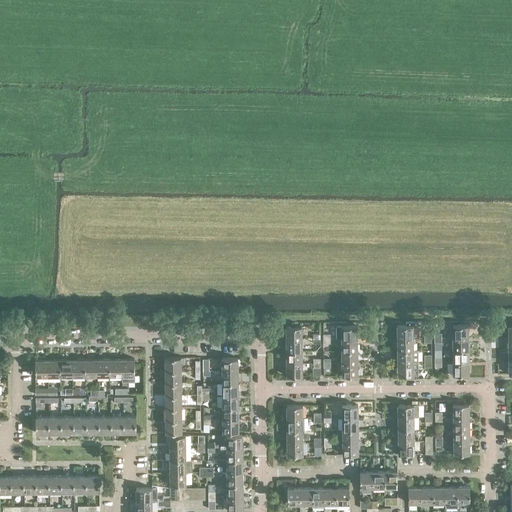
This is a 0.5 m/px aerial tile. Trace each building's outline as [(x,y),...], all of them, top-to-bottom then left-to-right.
[(398,326),(398,338),(414,338),(419,338),(419,325),(414,325),(398,326)] [(453,338),(469,337),(469,325),(453,325),(453,338)] [(286,339),(302,339),(302,326),(286,326),(286,339)] [(342,338),(358,338),(358,326),(342,326),(342,338)] [(453,350),(469,350),(469,337),(453,338),(453,350)] [(342,351),(358,350),(358,338),(342,338),(342,351)] [(398,350),(414,350),(414,338),(398,338),(398,350)] [(286,351),(302,351),(302,339),(286,339),(286,351)] [(342,363),(358,363),(358,350),(342,351),(342,363)] [(398,363),(414,362),(419,362),(419,350),(414,350),(398,350),(398,363)] [(453,362),(469,362),(469,350),(453,350),(453,362)] [(286,363),(303,363),(302,351),(286,351),(286,363)] [(165,370),(181,370),(181,363),(184,363),(184,357),(165,358),(165,370)] [(134,358),(122,359),(122,376),(122,382),(135,382),(134,358)] [(222,371),(238,371),(238,358),(222,358),(222,371)] [(36,376),(48,376),(48,359),(36,359),(36,376)] [(48,376),(61,376),(61,359),(48,359),(48,376)] [(61,359),(61,376),(73,376),(73,359),(61,359)] [(73,376),(85,376),(85,359),(73,359),(73,376)] [(85,376),(97,376),(97,359),(85,359),(85,376)] [(97,376),(110,376),(110,359),(97,359),(97,376)] [(110,376),(122,376),(122,359),(110,359),(110,376)] [(398,375),(414,375),(414,362),(398,363),(398,375)] [(453,375),(469,375),(469,362),(453,362),(453,375)] [(286,376),(303,376),(303,363),(286,363),(286,376)] [(342,375),(359,375),(358,363),(342,363),(342,375)] [(165,383),(181,382),(181,370),(165,370),(165,383)] [(222,383),(238,383),(238,371),(222,371),(222,383)] [(165,395),(182,395),(181,382),(165,383),(165,395)] [(223,395),(238,395),(238,383),(222,383),(223,395)] [(166,407),(182,407),(182,395),(165,395),(166,407)] [(223,407),(239,407),(238,395),(223,395),(223,407)] [(398,417),(414,417),(419,417),(419,404),(398,404),(398,417)] [(454,416),(469,416),(469,404),(454,404),(454,416)] [(287,418),(303,417),(303,405),(286,405),(287,418)] [(342,417),(358,417),(358,405),(342,405),(342,417)] [(166,419),(182,419),(182,407),(166,407),(166,419)] [(223,419),(239,419),(239,407),(223,407),(223,419)] [(49,432),(61,432),(61,416),(49,417),(49,432)] [(61,432),(74,432),(74,416),(61,416),(61,432)] [(74,432),(86,432),(86,416),(74,416),(74,432)] [(86,432),(99,432),(99,416),(86,416),(86,432)] [(99,432),(111,432),(111,416),(99,416),(99,432)] [(111,432),(124,432),(124,416),(111,416),(111,432)] [(124,432),(137,432),(136,416),(124,416),(124,432)] [(454,429),(469,429),(469,416),(454,416),(454,429)] [(36,433),(49,432),(49,417),(36,417),(36,433)] [(287,430),(303,430),(308,430),(308,417),(303,417),(287,418),(287,430)] [(343,430),(358,429),(358,417),(342,417),(343,430)] [(399,429),(414,429),(414,417),(398,417),(399,429)] [(166,432),(182,432),(182,419),(166,419),(166,432)] [(223,432),(239,432),(239,419),(223,419),(223,432)] [(343,442),(359,442),(358,429),(343,430),(343,442)] [(399,442),(415,441),(414,429),(399,429),(399,442)] [(454,441),(470,441),(469,429),(454,429),(454,441)] [(287,442),(303,442),(303,430),(287,430),(287,442)] [(170,448),(186,447),(186,435),(170,435),(170,448)] [(227,447),(243,447),(242,435),(227,435),(227,447)] [(399,454),(415,454),(415,441),(399,442),(399,454)] [(454,441),(454,454),(470,453),(470,441),(454,441)] [(287,455),(303,454),(303,442),(287,442),(287,455)] [(343,454),(359,454),(359,442),(343,442),(343,454)] [(170,448),(170,460),(186,460),(191,460),(190,447),(186,447),(170,448)] [(227,459),(243,459),(243,447),(227,447),(227,459)] [(227,472),(243,471),(243,459),(227,459),(227,472)] [(170,472),(186,472),(186,460),(170,460),(170,472)] [(227,484),(243,483),(243,471),(227,472),(227,484)] [(361,487),(373,487),(373,471),(361,471),(361,487)] [(373,487),(385,487),(385,471),(373,471),(373,487)] [(385,487),(397,487),(397,471),(385,471),(385,487)] [(170,485),(186,485),(186,472),(170,472),(170,485)] [(0,492),(12,492),(12,476),(0,475),(0,492)] [(37,492),(50,492),(50,475),(37,476),(37,492)] [(50,492),(62,492),(62,475),(50,475),(50,492)] [(62,492),(75,491),(74,475),(62,475),(62,492)] [(75,491),(87,491),(87,475),(74,475),(75,491)] [(87,491),(100,491),(100,475),(87,475),(87,491)] [(12,492),(25,492),(25,476),(12,476),(12,492)] [(25,492),(37,492),(37,476),(25,476),(25,492)] [(227,496),(243,496),(243,483),(227,484),(227,496)] [(182,500),(194,500),(194,487),(182,488),(182,500)] [(409,503),(421,503),(421,487),(409,487),(409,503)] [(421,503),(434,503),(433,487),(421,487),(421,503)] [(434,503),(446,503),(446,487),(433,487),(434,503)] [(446,503),(458,503),(458,487),(446,487),(446,503)] [(458,503),(470,503),(470,487),(458,487),(458,503)] [(136,501),(152,501),(158,501),(157,488),(136,488),(136,501)] [(288,504),(301,504),(300,488),(288,488),(288,504)] [(301,504),(313,503),(313,488),(300,488),(301,504)] [(325,507),(325,503),(325,488),(313,488),(313,503),(313,507),(325,507)] [(325,503),(337,503),(337,488),(325,488),(325,503)] [(337,488),(337,503),(337,508),(349,508),(349,488),(337,488)] [(227,508),(243,508),(243,496),(227,496),(227,508)] [(136,511),(152,511),(152,501),(136,501),(136,511)]
